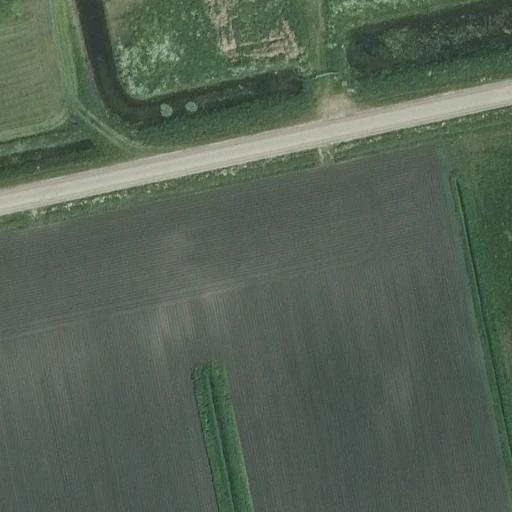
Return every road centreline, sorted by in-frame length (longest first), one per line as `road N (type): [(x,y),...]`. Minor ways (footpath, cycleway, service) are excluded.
road 1 (unclassified): [(0,201),(511,90)]
road 2 (track): [(337,128),(318,0)]
